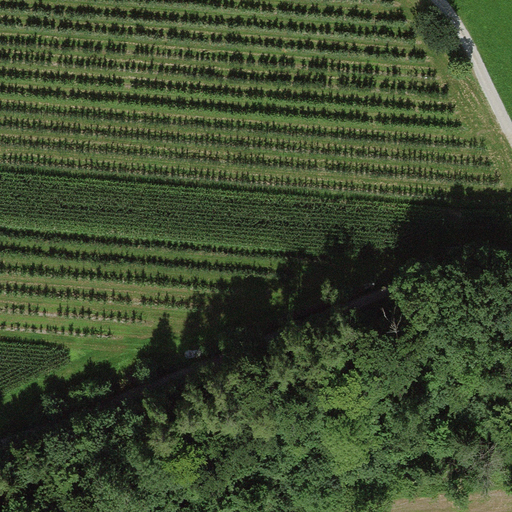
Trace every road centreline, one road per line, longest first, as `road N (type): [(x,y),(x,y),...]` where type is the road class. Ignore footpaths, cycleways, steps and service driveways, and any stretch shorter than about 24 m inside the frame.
road 1 (track): [(0,449),(429,277),(511,276)]
road 2 (track): [(435,0),(511,135)]
